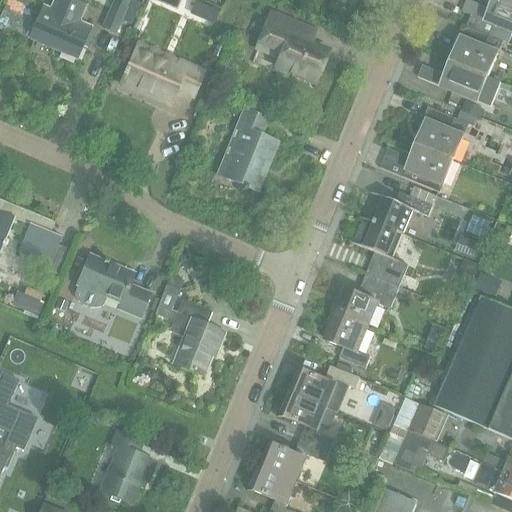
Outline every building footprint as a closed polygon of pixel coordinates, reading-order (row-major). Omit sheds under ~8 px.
[(88,49),(95,34),(89,32),(91,28),(79,23),(86,8),(66,0),(55,0),(51,11),(44,8),(31,37),(53,46),(51,50),(76,61),(82,46),(88,49)] [(115,0),(115,3),(103,28),(116,34),(127,8),(130,9),(133,3),(133,0),(115,0)] [(508,45),(511,36),(511,3),(504,0),(502,0),(497,13),(467,1),(462,13),(472,17),(468,27),(481,34),(504,43),(508,45)] [(207,8),(202,20),(212,25),(217,13),(207,8)] [(327,54),(308,47),(300,43),(306,30),(273,16),(261,44),(284,54),(278,69),(314,84),(327,54)] [(459,65),(490,78),(504,43),(481,34),(468,27),(468,28),(463,26),(454,49),(464,53),(459,65)] [(193,97),(201,78),(203,75),(139,47),(122,85),(139,93),(140,89),(171,102),(177,89),(193,97)] [(418,79),(479,104),(492,109),(503,83),(490,78),(459,65),(453,79),(423,67),(418,79)] [(455,162),(469,126),(429,109),(419,132),(429,136),(424,149),(455,162)] [(267,121),(245,112),(218,177),(257,193),(264,176),(260,175),(273,143),(260,138),(267,121)] [(442,195),(455,162),(424,149),(418,163),(389,150),(380,170),(442,195)] [(414,188),(410,198),(426,205),(433,208),(434,205),(437,198),(414,188)] [(429,218),(433,208),(426,205),(410,198),(407,197),(403,207),(370,194),(369,195),(379,199),(370,222),(359,218),(403,237),(413,212),(429,218)] [(54,224),(0,201),(0,256),(15,221),(30,227),(19,253),(50,266),(49,270),(60,274),(70,248),(59,244),(61,239),(50,235),(54,224)] [(477,217),(469,235),(485,242),(493,223),(477,217)] [(382,257),(374,279),(399,289),(408,267),(393,261),(403,237),(359,218),(359,219),(369,223),(360,247),(349,243),(382,257)] [(102,308),(106,300),(120,306),(117,312),(139,321),(150,294),(130,286),(135,275),(90,256),(77,288),(73,296),(76,301),(80,305),(81,307),(85,309),(88,310),(92,310),(99,309),(102,308)] [(474,294),(482,298),(494,303),(503,283),(482,274),(474,294)] [(154,316),(167,322),(184,282),(171,277),(154,316)] [(336,305),(332,315),(369,331),(379,306),(390,311),(399,289),(374,279),(365,300),(347,292),(341,307),(336,305)] [(43,297),(27,290),(24,299),(20,298),(16,308),(40,317),(44,307),(40,305),(43,297)] [(434,407),(511,441),(511,310),(494,303),(482,298),(434,407)] [(59,301),(56,310),(65,314),(68,305),(59,301)] [(183,301),(177,316),(169,333),(183,339),(173,365),(204,378),(215,351),(218,352),(225,335),(206,328),(212,313),(183,301)] [(340,360),(358,367),(366,371),(370,360),(359,355),(369,331),(332,315),(327,326),(332,327),(326,342),(344,350),(340,360)] [(287,392),(339,413),(350,387),(356,390),(360,379),(350,375),(331,367),(325,382),(296,370),(287,392)] [(430,370),(420,384),(432,392),(442,378),(430,370)] [(0,477),(3,470),(7,471),(16,450),(23,453),(38,420),(8,407),(19,382),(1,374),(0,377),(0,477)] [(301,440),(331,452),(334,443),(318,436),(328,410),(339,414),(339,413),(287,392),(278,416),(307,427),(301,440)] [(395,425),(432,441),(435,442),(446,417),(406,400),(395,425)] [(381,459),(410,471),(419,474),(432,441),(395,425),(381,459)] [(101,494),(113,499),(132,506),(142,481),(146,482),(153,464),(137,457),(143,444),(117,434),(112,447),(119,450),(101,494)] [(331,452),(301,440),(295,456),(266,444),(257,466),(299,483),(309,458),(326,465),(331,452)] [(365,454),(361,464),(374,469),(378,459),(365,454)] [(484,463),(511,474),(511,456),(509,464),(488,455),(484,463)] [(507,511),(511,511),(511,474),(484,463),(474,485),(495,494),(494,498),(491,505),(507,511)] [(292,511),(288,510),(299,483),(257,466),(247,490),(276,501),(272,511),(292,511)] [(461,483),(457,491),(491,505),(494,498),(461,483)] [(415,511),(419,504),(386,489),(376,511),(415,511)]
